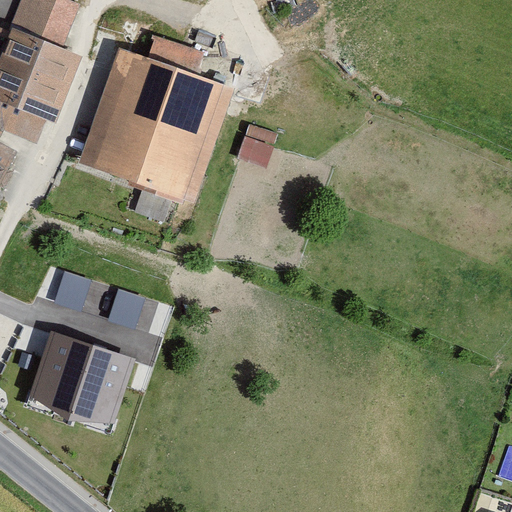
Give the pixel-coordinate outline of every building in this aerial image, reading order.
[(0,183),(14,160),(0,150),(0,138),(3,132),(36,145),(77,59),(64,52),(77,7),(60,0),(21,0),(6,34),(0,31),(0,183)] [(117,37),(99,34),(88,75),(107,78),(77,169),(187,212),(231,93),(197,79),(203,52),(153,36),(154,25),(125,17),(117,37)] [(277,146),(248,136),(239,156),(268,166),(277,146)] [(58,302),(86,309),(95,277),(67,269),(58,302)] [(118,289),(111,321),(165,333),(172,300),(118,289)] [(134,362),(51,334),(30,395),(68,421),(114,423),(134,362)]
